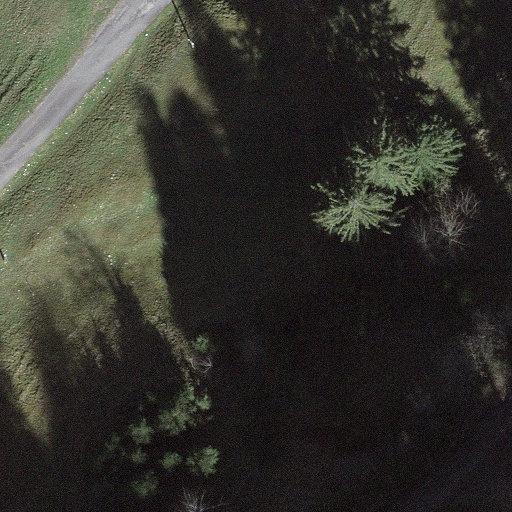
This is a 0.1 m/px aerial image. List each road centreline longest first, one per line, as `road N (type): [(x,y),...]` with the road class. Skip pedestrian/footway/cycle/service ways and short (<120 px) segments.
road 1 (unclassified): [(0,168),(155,0)]
road 2 (track): [(408,511),(511,407)]
